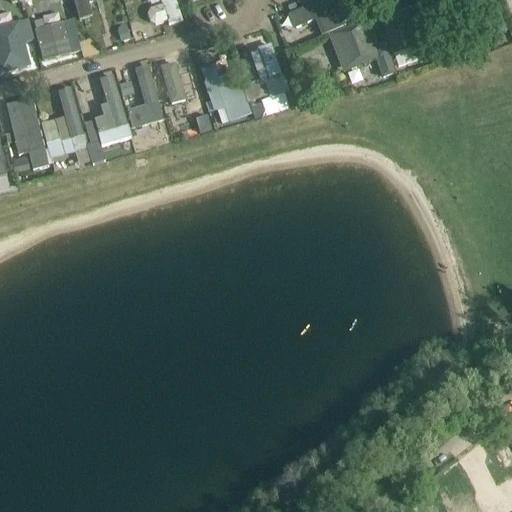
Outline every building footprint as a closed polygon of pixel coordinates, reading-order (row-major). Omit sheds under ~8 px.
[(154,29),(183,20),(177,0),(160,0),(162,6),(148,10),(154,29)] [(296,42),(352,18),(343,0),(323,0),(285,16),(296,42)] [(331,39),(343,74),(377,62),(383,78),(398,72),(392,56),(415,47),(405,20),(378,29),(376,23),(331,39)] [(204,73),(219,127),(253,117),(250,104),(287,93),(273,44),(250,51),(259,82),(236,88),(230,66),(204,73)] [(138,109),(159,104),(149,66),(135,69),(139,84),(132,85),(138,109)] [(166,116),(168,126),(205,117),(194,73),(171,79),(180,113),(166,116)] [(101,147),(131,140),(115,75),(101,78),(101,81),(103,90),(102,118),(86,122),(85,138),(72,88),(60,92),(59,93),(66,117),(56,120),(61,142),(44,146),(33,98),(6,105),(18,153),(31,154),(35,170),(48,167),(49,159),(88,150),(92,164),(105,161),(101,147)]
